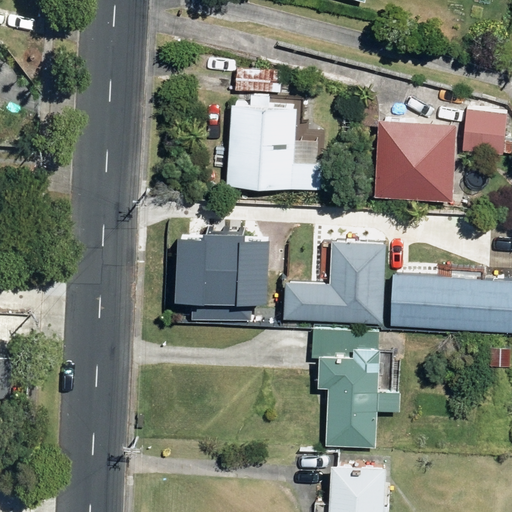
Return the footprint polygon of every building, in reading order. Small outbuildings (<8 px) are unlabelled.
[(284,66),(240,63),(239,83),(283,87),(284,66)] [(323,182),(332,183),(332,171),(324,171),(324,159),(296,157),(300,102),(272,100),(272,99),(234,97),(229,179),(323,184),(323,182)] [(465,146),(511,149),(511,136),(507,136),(509,107),(468,104),(465,146)] [(380,189),(457,192),(460,115),(383,112),(380,189)] [(459,214),(419,212),(417,251),(457,252),(459,214)] [(389,237),(335,234),(334,278),(288,276),(287,313),(386,319),(389,237)] [(176,302),(267,306),(269,243),(178,240),(176,302)] [(393,319),(494,325),(498,273),(396,266),(393,319)] [(492,362),(511,362),(511,343),(492,343),(492,362)] [(330,439),(378,442),(382,351),(323,347),(322,380),(332,380),(330,439)] [(320,511),(387,511),(390,460),(336,457),(333,505),(321,505),(320,511)]
